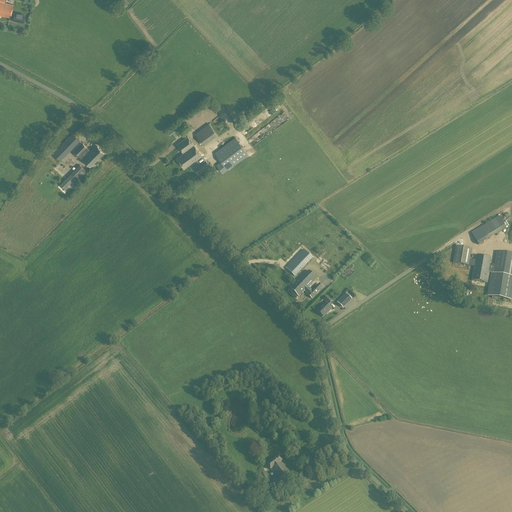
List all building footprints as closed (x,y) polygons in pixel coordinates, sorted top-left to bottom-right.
[(24,15),(11,12),(13,4),(5,2),(5,0),(0,0),(0,15),(10,18),(10,17),(13,18),(12,20),(23,22),(24,15)] [(224,121),(213,129),(209,123),(195,134),(204,146),(218,135),(229,127),(224,121)] [(170,136),(181,127),(177,123),(166,131),(170,136)] [(60,161),(80,141),(72,133),(52,153),(60,161)] [(202,155),(194,145),(187,136),(176,144),(183,153),(177,158),(185,168),(190,164),(192,167),(193,167),(198,173),(209,164),(202,155)] [(235,137),(224,145),(214,153),(221,161),(216,165),(222,174),(248,154),(235,137)] [(74,152),(74,153),(73,154),(76,157),(77,156),(90,167),(104,153),(97,146),(91,152),(83,144),(74,152)] [(80,165),(71,173),(60,185),(67,191),(86,171),(80,165)] [(495,219),(482,227),(471,233),(478,245),(489,239),(503,231),(495,219)] [(471,250),(456,247),(453,264),(469,266),(471,250)] [(295,277),(313,258),(303,250),(286,268),(295,277)] [(312,291),(308,288),(317,279),(309,271),(291,289),(299,297),(304,292),(308,295),(312,299),(320,291),(316,287),(312,291)] [(337,302),(343,308),(348,303),(352,300),(346,294),(342,297),(337,302)] [(325,304),(326,304),(318,312),(323,317),(328,312),(329,313),(331,310),(328,306),(333,301),(328,296),(323,300),(326,303),(325,304)] [(279,481),(290,473),(282,462),(279,457),(267,466),(270,470),(271,470),(279,481)] [(272,497),(262,482),(256,486),(267,501),(272,497)]
